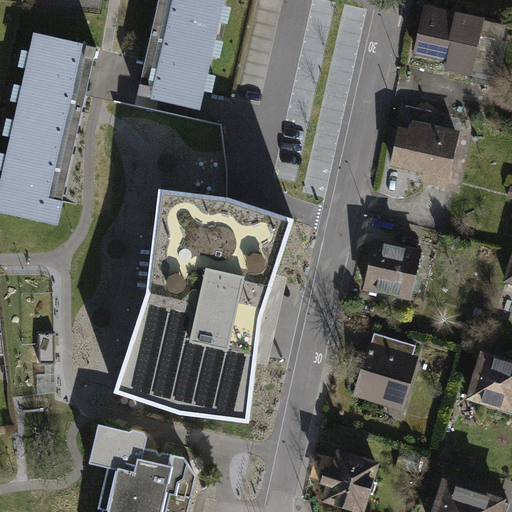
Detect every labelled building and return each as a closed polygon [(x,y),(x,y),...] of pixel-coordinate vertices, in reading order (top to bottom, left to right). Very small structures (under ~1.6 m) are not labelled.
[(147,97),(152,98),(173,0),(158,0),(140,84),(150,86),(147,97)] [(173,0),(152,98),(197,108),(221,0),(173,0)] [(424,18),(417,51),(450,58),(448,67),(468,72),(467,78),(491,83),(494,67),(499,68),(504,43),(500,42),(503,27),(480,22),(481,20),(434,10),(432,19),(424,18)] [(47,197),(82,44),(37,34),(0,198),(0,211),(57,224),(62,200),(47,197)] [(86,45),(82,44),(47,197),(62,200),(93,59),(83,56),(86,45)] [(96,48),(86,45),(83,56),(93,59),(96,48)] [(147,97),(150,86),(140,84),(138,95),(147,97)] [(399,130),(392,163),(425,170),(423,179),(446,184),(457,133),(419,125),(417,134),(399,130)] [(192,161),(231,156),(227,127),(188,132),(192,161)] [(147,290),(114,390),(181,412),(248,420),(260,320),(293,219),(227,197),(159,189),(147,290)] [(375,243),(365,287),(410,297),(420,253),(375,243)] [(369,349),(357,389),(399,401),(416,345),(382,335),(377,351),(369,349)] [(511,362),(483,354),(470,396),(511,408),(511,362)] [(103,508),(101,511),(188,511),(197,476),(184,456),(163,451),(159,454),(156,450),(145,447),(143,448),(139,441),(148,436),(145,431),(133,427),(129,430),(98,423),(89,462),(107,467),(98,507),(103,508)] [(403,449),(397,465),(429,475),(434,459),(403,449)] [(376,464),(339,453),(334,470),(327,468),(322,482),(330,484),(325,499),(362,510),(367,492),(373,494),(377,481),(371,480),(376,464)] [(506,511),(509,503),(446,483),(435,511),(506,511)]
